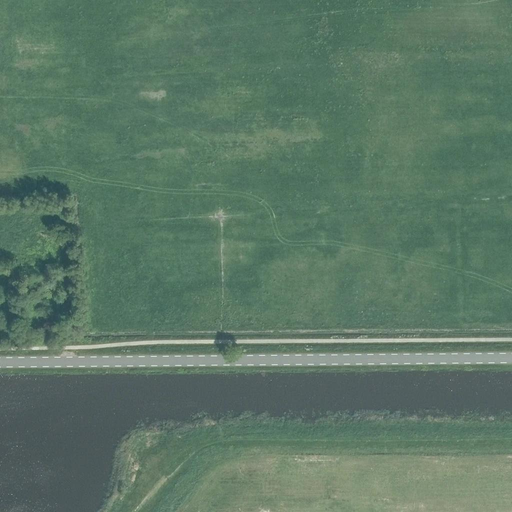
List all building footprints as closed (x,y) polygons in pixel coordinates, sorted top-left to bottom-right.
[(342,461),(342,495),(358,495),(358,489),(364,489),(364,484),(358,484),(358,461),(342,461)] [(373,461),(373,495),(389,495),(389,489),(395,489),(395,484),(389,484),(389,461),(373,461)] [(423,484),(423,489),(429,489),(429,493),(444,493),(444,461),(429,461),(429,484),(423,484)] [(444,493),(444,494),(459,494),(459,490),(465,490),(465,485),(459,485),(459,461),(444,461),(444,493)] [(475,484),(475,489),(481,489),(481,495),(497,495),(497,461),(481,461),(481,484),(475,484)] [(234,464),(234,506),(286,506),(286,464),(234,464)]
